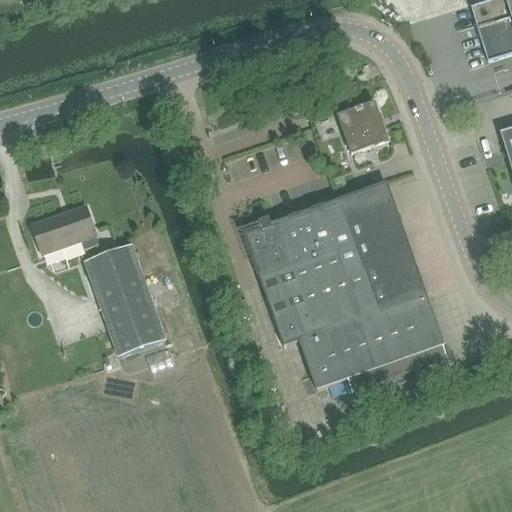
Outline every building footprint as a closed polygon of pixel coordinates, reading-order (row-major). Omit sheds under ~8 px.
[(511,0),(505,0),(506,0),(472,11),(489,65),(511,57),(511,0)] [(348,130),(343,132),(352,159),(389,144),(376,107),(343,118),(348,130)] [(511,132),(501,136),(511,171),(511,132)] [(378,317),(427,299),(388,187),(339,205),(378,317)] [(261,231),(243,237),(258,280),(259,279),(259,280),(284,351),(301,345),(309,369),(318,394),(389,369),(445,349),(436,324),(427,299),(378,317),(339,205),(338,205),(324,210),(324,209),(312,213),(312,214),(301,218),(301,217),(289,221),(289,222),(272,228),(270,222),(260,226),(261,231)] [(64,216),(34,226),(45,256),(81,244),(84,252),(99,247),(97,240),(97,239),(87,210),(65,218),(64,216)] [(85,265),(119,361),(167,344),(133,249),(85,265)]
